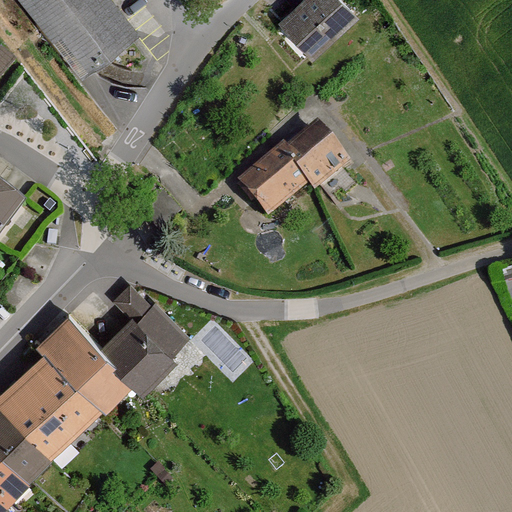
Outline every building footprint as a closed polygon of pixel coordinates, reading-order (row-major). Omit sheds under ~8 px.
[(116,0),(27,0),(72,55),(126,12),(116,0)] [(307,0),(285,21),(316,54),(359,15),(345,0),(307,0)] [(0,51),(0,79),(17,60),(3,48),(0,51)] [(351,163),(321,128),(291,153),(288,149),(245,186),(271,217),(311,183),(318,191),(351,163)] [(183,212),(157,185),(137,203),(163,231),(183,212)] [(0,240),(24,205),(0,188),(0,240)] [(190,337),(135,285),(120,300),(138,317),(106,351),(135,381),(147,391),(177,360),(172,356),(190,337)] [(135,381),(106,351),(73,318),(43,348),(48,352),(102,406),(106,410),(135,381)] [(102,406),(48,352),(0,397),(0,401),(53,454),(102,406)] [(0,445),(32,477),(53,454),(0,401),(0,445)] [(0,511),(32,477),(0,445),(0,511)]
